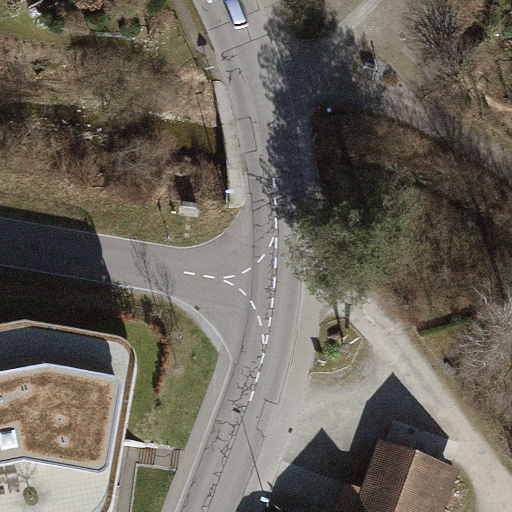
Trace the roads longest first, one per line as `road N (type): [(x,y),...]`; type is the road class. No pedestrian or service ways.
road 1 (tertiary): [(234,0),(275,117),(282,225),(265,356),(213,511)]
road 2 (track): [(269,92),(339,88),(379,98),(511,170)]
